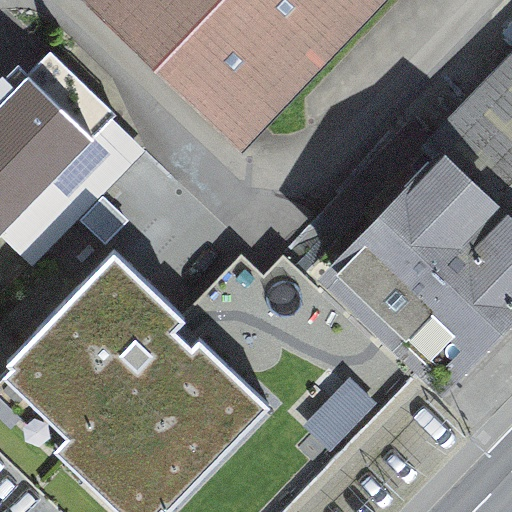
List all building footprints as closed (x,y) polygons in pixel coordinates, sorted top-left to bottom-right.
[(93,0),(242,138),(370,0),(93,0)] [(0,235),(114,117),(46,52),(0,100),(0,235)] [(511,65),(432,150),(511,225),(511,65)] [(511,301),(511,225),(432,150),(317,271),(435,383),(511,301)] [(179,324),(114,262),(0,380),(0,446),(68,511),(281,511),(407,381),(283,262),(264,282),(240,260),(179,324)]
